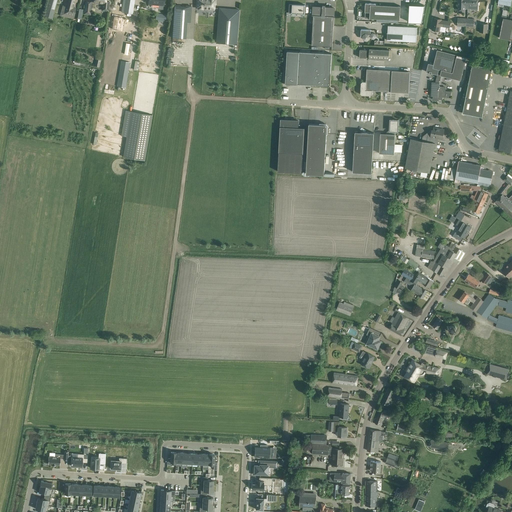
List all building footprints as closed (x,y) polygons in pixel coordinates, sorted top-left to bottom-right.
[(48,0),(44,16),(46,17),(52,18),(57,0),(48,0)] [(75,8),(77,0),(65,0),(64,5),(63,5),(61,12),(74,15),(76,8),(75,8)] [(108,11),(109,1),(106,1),(106,0),(93,0),(93,2),(106,4),(105,7),(104,7),(103,10),(108,11)] [(120,15),(119,15),(124,16),(132,17),(133,14),(134,0),(121,0),(120,12),(120,15)] [(196,0),(196,8),(199,8),(198,8),(203,9),(203,8),(205,8),(205,9),(211,9),(211,8),(214,8),(215,4),(216,4),(215,0),(196,0)] [(465,9),(468,9),(468,4),(469,4),(469,0),(458,0),(458,10),(465,10),(465,9)] [(478,9),(478,1),(478,0),(469,0),(469,4),(468,4),(468,9),(478,9)] [(498,0),(498,3),(504,4),(503,10),(509,11),(511,1),(510,1),(510,0),(498,0)] [(91,14),(92,1),(85,1),(84,14),(91,14)] [(365,9),(365,18),(370,18),(400,20),(400,6),(376,5),(376,4),(365,3),(365,9)] [(305,5),(289,4),(289,13),(305,14),(305,5)] [(410,4),(409,22),(422,23),(425,5),(410,4)] [(174,21),(190,22),(191,6),(186,6),(186,9),(180,8),(180,5),(175,5),(174,21)] [(322,6),(322,7),(314,7),(313,15),(312,45),(332,46),(334,8),(326,7),(326,6),(325,7),(323,7),(323,6),(322,6)] [(224,8),(219,8),(217,43),(237,44),(239,9),(235,9),(234,15),(223,14),(224,8)] [(164,14),(157,13),(156,19),(158,19),(157,21),(162,22),(163,18),(165,18),(166,15),(164,15),(164,14)] [(510,40),(511,27),(511,19),(506,18),(507,15),(502,15),(501,22),(502,23),(499,38),(510,40)] [(432,30),(440,31),(441,26),(450,28),(451,21),(442,20),(442,19),(434,18),(432,30)] [(465,26),(466,18),(457,18),(457,26),(465,26)] [(466,18),(465,26),(474,27),(474,19),(466,18)] [(113,19),(111,32),(115,32),(119,33),(120,26),(121,20),(113,19)] [(487,32),(488,24),(480,23),(479,32),(487,32)] [(417,27),(388,25),(387,40),(416,42),(417,27)] [(360,36),(363,36),(363,37),(363,38),(363,39),(364,39),(364,40),(365,40),(366,40),(367,40),(368,40),(368,39),(369,39),(369,38),(369,37),(370,37),(369,36),(371,36),(371,37),(372,38),(373,38),(374,38),(375,38),(375,37),(376,37),(376,36),(376,35),(376,34),(375,34),(375,33),(374,33),(373,33),(372,33),(371,33),(371,34),(371,30),(361,29),(361,36),(360,36)] [(374,59),(389,60),(389,50),(369,49),(369,51),(367,51),(366,57),(369,57),(369,59),(374,59)] [(332,54),(327,53),(287,51),(285,84),(286,84),(287,85),(292,84),(298,84),(317,85),(317,86),(328,86),(330,84),(331,74),(330,74),(332,54)] [(429,72),(429,73),(431,73),(437,74),(436,80),(436,82),(439,83),(439,80),(440,75),(461,80),(467,57),(457,54),(456,60),(436,55),(433,64),(428,63),(426,71),(429,72)] [(130,62),(121,60),(119,72),(128,74),(130,62)] [(482,117),(492,68),(472,64),(462,113),(482,117)] [(372,90),(391,91),(409,92),(410,71),(367,69),(366,82),(362,81),(361,83),(360,93),(362,95),(371,95),(372,94),(372,90)] [(436,82),(432,82),(432,91),(431,91),(431,96),(433,96),(433,99),(442,99),(443,97),(445,97),(451,98),(451,91),(445,91),(445,87),(440,87),(440,83),(439,83),(436,82)] [(511,90),(510,90),(499,145),(498,150),(511,152),(511,90)] [(145,160),(153,115),(125,110),(121,136),(126,137),(123,157),(145,160)] [(278,171),(302,173),(304,129),(298,128),(299,121),(281,120),(278,171)] [(380,138),(379,153),(394,154),(394,152),(395,134),(395,131),(397,131),(398,128),(401,128),(401,122),(398,122),(398,120),(392,120),(391,121),(390,121),(390,128),(390,130),(388,131),(387,131),(386,132),(386,134),(380,133),(380,138)] [(326,125),(309,124),(306,174),(324,175),(327,126),(326,125)] [(410,143),(405,168),(425,171),(429,172),(434,148),(436,149),(437,143),(435,143),(436,138),(442,139),(444,130),(434,128),(433,130),(432,130),(430,138),(427,137),(427,141),(410,138),(410,143)] [(354,142),(353,172),(371,173),(374,133),(355,132),(354,142)] [(481,165),(458,161),(454,182),(455,182),(455,185),(459,185),(461,185),(460,182),(459,182),(460,180),(478,183),(478,182),(491,184),(493,171),(480,169),(481,165)] [(484,204),(488,194),(484,191),(481,190),(477,190),(473,200),(476,201),(476,200),(484,204)] [(499,198),(495,201),(505,211),(511,217),(511,200),(511,201),(511,200),(511,194),(509,198),(506,196),(505,197),(502,194),(499,198)] [(479,214),(484,204),(476,200),(476,201),(472,210),(479,214)] [(452,216),(449,220),(454,223),(460,227),(457,233),(460,235),(464,237),(468,231),(471,227),(467,224),(461,221),(465,214),(459,211),(455,217),(457,218),(456,218),(452,216)] [(431,261),(427,267),(442,276),(456,253),(451,250),(452,249),(447,246),(446,248),(444,246),(442,249),(441,248),(433,261),(431,261)] [(435,251),(422,249),(417,248),(416,248),(415,255),(421,256),(434,258),(435,251)] [(407,262),(414,267),(414,268),(417,270),(420,265),(410,258),(407,262)] [(510,278),(511,275),(511,260),(502,270),(510,278)] [(475,262),(471,266),(482,276),(487,272),(475,262)] [(406,271),(403,275),(406,277),(414,281),(413,282),(417,285),(419,281),(429,288),(434,281),(423,274),(418,271),(416,275),(408,270),(406,271)] [(491,276),(487,273),(481,280),(486,284),(491,276)] [(480,281),(473,277),(469,274),(465,280),(469,283),(475,288),(480,281)] [(413,282),(411,285),(413,287),(411,290),(419,295),(418,295),(423,298),(427,290),(423,288),(417,285),(413,282)] [(486,318),(489,314),(499,301),(495,298),(496,296),(494,295),(493,296),(489,293),(483,301),(478,297),(476,300),(469,295),(469,294),(465,291),(459,299),(467,305),(470,300),(474,302),(470,307),(486,318)] [(339,302),(336,310),(350,316),(354,305),(344,301),(343,303),(339,302)] [(409,318),(404,316),(398,312),(389,329),(401,335),(404,329),(403,329),(409,318)] [(496,327),(511,331),(511,318),(499,315),(496,327)] [(437,329),(438,329),(443,321),(438,317),(432,326),(437,329)] [(368,335),(365,343),(377,349),(378,349),(380,346),(379,346),(381,341),(378,339),(380,336),(375,334),(377,331),(371,328),(369,327),(366,334),(368,335)] [(359,352),(362,346),(355,343),(352,348),(359,352)] [(436,349),(427,346),(425,353),(434,356),(446,359),(448,351),(437,348),(436,349)] [(363,351),(361,354),(363,355),(362,358),(363,359),(361,364),(369,368),(372,363),(371,363),(374,357),(367,353),(363,351)] [(414,382),(419,374),(421,374),(422,374),(423,373),(425,372),(438,376),(440,367),(424,363),(422,362),(421,365),(412,359),(406,371),(407,371),(404,376),(414,382)] [(489,364),(486,374),(506,379),(508,370),(489,364)] [(344,384),(346,374),(334,372),(332,383),(344,384)] [(356,386),(358,376),(346,374),(344,384),(356,386)] [(342,389),(328,387),(326,397),(341,399),(341,398),(349,399),(350,393),(342,392),(342,389)] [(381,402),(388,405),(390,406),(392,402),(390,401),(392,396),(405,402),(407,397),(394,391),(395,390),(388,387),(381,402)] [(340,403),(339,416),(343,417),(347,417),(348,408),(349,408),(349,404),(344,404),(340,403)] [(381,426),(385,416),(389,418),(389,417),(390,417),(391,414),(390,414),(391,412),(380,408),(378,413),(379,413),(375,423),(381,426)] [(339,422),(329,421),(329,431),(338,431),(337,436),(342,436),(347,436),(347,427),(339,427),(339,422)] [(411,427),(398,424),(397,430),(410,433),(411,427)] [(381,431),(370,429),(369,440),(377,441),(377,440),(380,441),(380,440),(382,440),(382,437),(380,437),(381,433),(383,434),(384,432),(381,432),(381,431)] [(308,443),(311,443),(326,444),(327,435),(303,434),(303,438),(308,438),(308,443)] [(367,450),(372,451),(374,451),(378,452),(379,441),(380,441),(377,440),(377,441),(369,440),(367,450)] [(434,440),(433,447),(439,449),(439,450),(447,451),(448,443),(434,440)] [(279,441),(278,457),(287,457),(288,441),(279,441)] [(389,451),(402,453),(403,446),(390,443),(389,451)] [(272,448),(273,448),(273,447),(270,447),(267,447),(267,445),(260,444),(260,446),(256,446),(256,452),(255,451),(254,457),(276,458),(272,457),(272,456),(272,449),(272,448)] [(332,464),(334,464),(339,465),(339,464),(341,464),(341,465),(342,465),(342,454),(343,454),(344,449),(333,448),(329,448),(329,445),(313,444),(313,453),(328,454),(333,455),(332,464)] [(55,454),(55,456),(49,456),(48,464),(52,464),(52,465),(56,465),(56,464),(60,465),(60,458),(64,459),(68,459),(69,451),(64,451),(64,455),(55,454)] [(167,458),(167,464),(176,465),(176,462),(177,452),(171,452),(171,458),(167,458)] [(72,457),(71,466),(82,466),(82,462),(82,461),(88,461),(88,453),(84,453),(84,454),(78,454),(78,458),(72,457)] [(91,457),(91,468),(96,468),(99,468),(99,463),(105,463),(106,453),(100,453),(99,458),(96,457),(95,457),(91,457)] [(389,453),(387,459),(396,462),(398,456),(389,453)] [(111,460),(111,468),(112,468),(112,469),(115,469),(115,468),(118,468),(121,469),(121,463),(123,463),(127,463),(127,458),(119,457),(119,460),(111,460)] [(268,467),(271,467),(272,461),(262,460),(261,465),(255,465),(254,469),(253,469),(253,474),(259,474),(259,473),(266,474),(266,469),(267,470),(268,467)] [(371,461),(370,470),(374,471),(374,472),(375,472),(375,474),(381,476),(383,466),(381,466),(381,462),(371,461)] [(278,469),(275,469),(275,477),(287,477),(287,465),(278,465),(278,469)] [(330,473),(330,477),(334,477),(334,481),(336,481),(342,482),(350,483),(351,473),(346,473),(343,473),(335,473),(330,473)] [(202,476),(201,485),(213,486),(214,480),(208,480),(208,477),(206,477),(202,476)] [(272,478),(259,477),(259,480),(257,480),(257,482),(255,482),(255,484),(253,484),(253,489),(252,489),(254,490),(263,490),(263,484),(271,485),(272,481),(272,478)] [(377,506),(377,494),(378,494),(379,491),(377,491),(377,481),(366,481),(365,505),(377,506)] [(334,484),(334,489),(340,489),(339,493),(341,493),(341,494),(350,494),(350,485),(342,484),(338,484),(334,484)] [(201,485),(201,494),(207,494),(207,492),(207,491),(213,491),(213,486),(201,485)] [(40,486),(39,492),(45,493),(44,496),(50,497),(51,494),(52,490),(52,489),(51,489),(40,486)] [(396,492),(394,497),(401,500),(405,492),(400,490),(399,493),(396,492)] [(212,503),(213,497),(207,497),(207,494),(201,494),(200,497),(200,502),(202,502),(212,503)] [(277,495),(269,495),(269,496),(267,496),(266,496),(266,498),(265,498),(264,498),(263,498),(257,497),(256,497),(256,498),(256,501),(256,502),(256,505),(256,508),(255,508),(255,509),(256,509),(259,509),(263,509),(263,505),(265,506),(265,502),(269,502),(269,501),(276,501),(277,495)] [(38,498),(37,503),(49,506),(50,500),(50,497),(44,496),(44,499),(42,498),(38,498)] [(300,496),(299,506),(303,507),(312,507),(316,507),(316,497),(300,496)] [(200,502),(200,511),(206,511),(206,510),(206,508),(212,509),(212,503),(200,502)] [(489,508),(488,510),(487,511),(500,511),(501,510),(494,508),(495,506),(494,504),(490,502),(487,503),(486,507),(489,508)] [(36,504),(35,509),(42,510),(41,511),(47,511),(49,506),(37,503),(36,504)]
